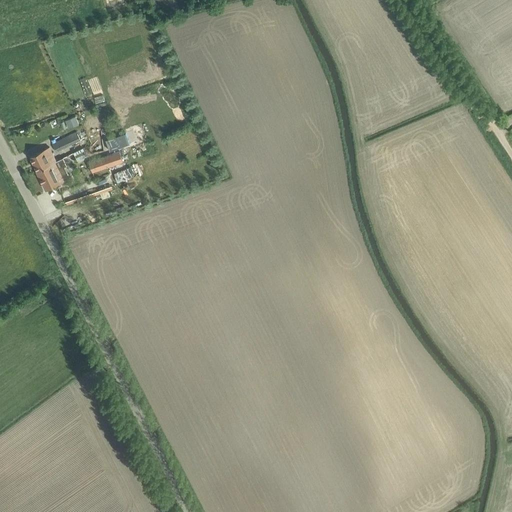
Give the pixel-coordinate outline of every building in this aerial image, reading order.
[(178,0),(156,0),(162,11),(179,2),(178,0)] [(77,131),(52,143),(56,151),(80,139),(77,131)] [(170,146),(187,141),(184,132),(167,137),(170,146)] [(126,133),(106,140),(110,151),(130,144),(126,133)] [(30,157),(46,189),(70,178),(64,166),(60,168),(49,147),(30,157)] [(112,154),(89,162),(93,172),(116,164),(112,154)] [(131,166),(114,172),(117,182),(134,176),(131,166)]
